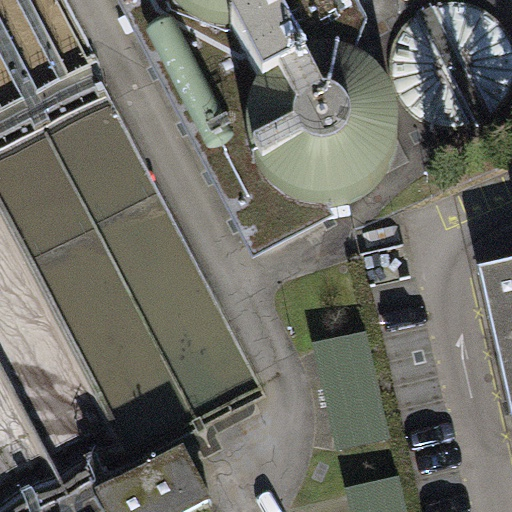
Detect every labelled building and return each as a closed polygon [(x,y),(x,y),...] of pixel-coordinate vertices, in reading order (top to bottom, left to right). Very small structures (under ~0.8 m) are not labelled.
[(339,184),(294,40),(333,28),(323,0),(173,0),(241,215),(339,184)] [(511,256),(476,264),(511,437),(511,256)] [(318,350),(342,456),(397,444),(372,338),(318,350)] [(97,498),(104,511),(216,511),(188,453),(97,498)] [(412,511),(407,482),(350,494),(353,511),(412,511)]
